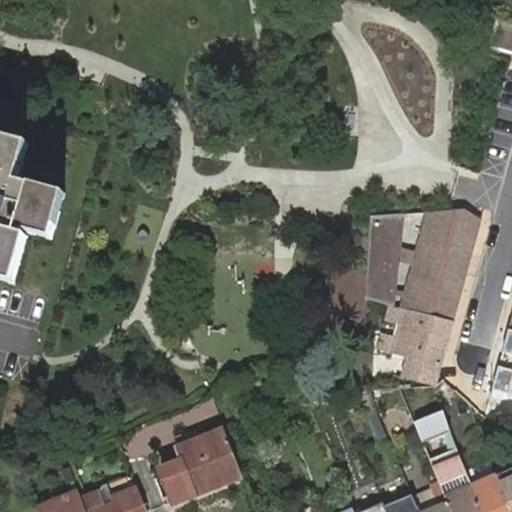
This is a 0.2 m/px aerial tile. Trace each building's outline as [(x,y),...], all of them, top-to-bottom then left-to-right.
[(511,22),(499,19),(491,47),(508,52),(511,52),(511,22)] [(0,280),(15,285),(28,237),(18,234),(19,231),(53,240),(65,194),(44,188),(33,185),(32,185),(31,187),(17,183),(29,144),(0,136),(0,280)] [(467,273),(473,251),(482,220),(465,210),(446,211),(431,212),(427,213),(401,309),(406,310),(423,314),(454,322),(467,273)] [(371,217),(366,300),(390,306),(397,308),(404,214),(371,217)] [(401,309),(397,308),(390,306),(386,321),(408,327),(405,340),(383,334),(379,351),(409,359),(439,367),(442,367),(454,322),(423,314),(406,310),(401,309)] [(511,330),(510,330),(502,357),(511,359),(511,330)] [(511,359),(502,357),(498,372),(511,375),(511,359)] [(439,367),(409,359),(404,379),(434,387),(439,367)] [(271,371),(264,376),(267,382),(295,370),(292,362),(286,364),(278,366),(271,371)] [(129,434),(137,454),(222,423),(214,402),(129,434)] [(443,414),(416,425),(424,445),(451,434),(443,414)] [(240,474),(222,429),(176,449),(180,458),(189,482),(164,491),(169,504),(240,474)] [(503,436),(493,430),(488,439),(499,443),(503,436)] [(483,511),(472,485),(467,474),(459,452),(432,463),(441,485),(452,511),(483,511)] [(164,491),(189,482),(180,458),(155,468),(164,491)] [(492,464),(467,474),(472,485),(497,475),(492,464)] [(511,511),(511,468),(497,475),(511,511)] [(511,511),(497,475),(472,485),(483,511),(511,511)] [(148,511),(135,481),(127,478),(107,486),(103,493),(108,505),(89,511),(148,511)] [(412,497),(418,511),(452,511),(441,485),(412,497)] [(87,511),(77,488),(76,488),(35,504),(38,511),(87,511)] [(418,511),(412,497),(411,495),(384,506),(386,511),(418,511)]
